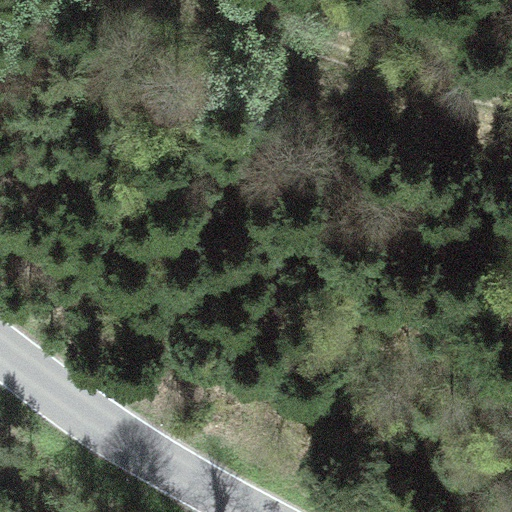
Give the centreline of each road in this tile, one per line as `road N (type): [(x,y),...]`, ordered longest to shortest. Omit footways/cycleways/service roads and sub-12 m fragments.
road 1 (track): [(511,103),(207,0)]
road 2 (tertiary): [(0,340),(253,511)]
